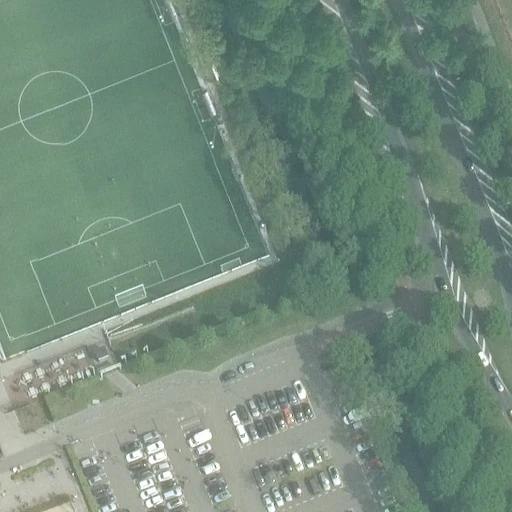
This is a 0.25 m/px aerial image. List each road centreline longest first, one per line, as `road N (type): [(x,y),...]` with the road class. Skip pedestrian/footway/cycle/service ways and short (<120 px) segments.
road 1 (tertiary): [(330,0),(461,334),(511,421)]
road 2 (tertiary): [(511,286),(505,249),(402,0)]
